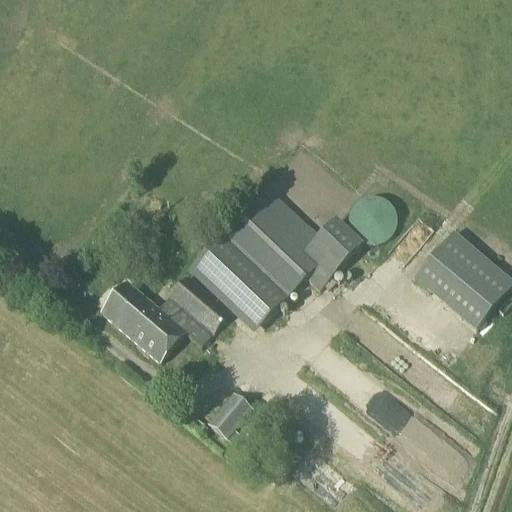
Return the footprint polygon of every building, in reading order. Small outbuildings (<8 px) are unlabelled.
[(319,242),(267,193),(187,278),(254,341),(276,316),(280,320),(285,314),(282,311),(306,286),(319,297),(324,292),(328,296),(335,288),(331,285),(363,252),(335,225),(319,242)] [(373,252),(378,251),(382,250),(386,248),(389,245),(392,242),(394,238),(396,234),(396,230),(397,226),(396,222),(394,217),(392,214),(390,210),(386,208),(382,206),(378,204),(374,203),(370,204),(365,204),(361,206),(358,209),(354,212),(352,215),(350,219),(349,223),(348,228),(349,232),(350,236),(352,240),(354,243),(357,246),(361,249),(365,250),(369,251),(373,252)] [(396,256),(409,269),(442,232),(428,220),(396,256)] [(475,338),(511,294),(511,287),(453,238),(414,286),(475,338)] [(230,320),(188,282),(158,316),(127,289),(102,319),(160,369),(176,351),(191,365),(230,320)] [(449,399),(453,386),(439,381),(435,394),(449,399)] [(227,446),(252,415),(233,400),(208,431),(227,446)] [(491,408),(476,417),(485,432),(500,423),(491,408)] [(401,434),(464,495),(480,478),(434,433),(433,434),(417,418),(401,434)] [(346,449),(430,511),(464,511),(465,511),(359,432),(346,449)]
